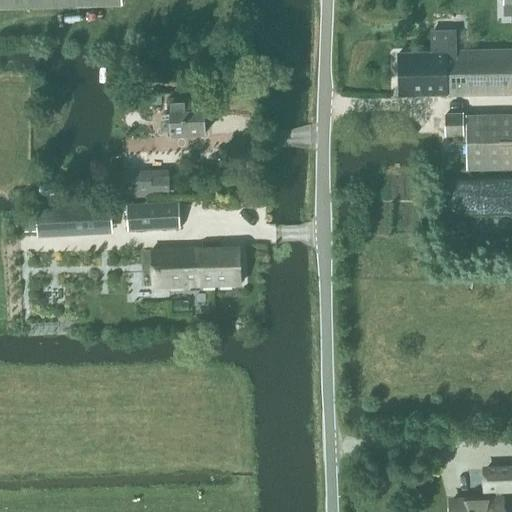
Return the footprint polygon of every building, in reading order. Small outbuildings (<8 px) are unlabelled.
[(0,0),(0,8),(121,5),(121,0),(0,0)] [(446,48),(446,40),(446,36),(431,36),(432,53),(399,54),(400,96),(511,94),(511,51),(451,53),(451,48),(446,48)] [(172,115),(160,115),(161,133),(172,132),(173,137),(205,135),(204,106),(203,97),(188,98),(171,98),(172,115)] [(447,136),(464,136),(463,114),(447,114),(447,136)] [(468,170),(511,169),(511,115),(466,116),(468,170)] [(122,199),(170,197),(169,170),(120,172),(122,199)] [(179,205),(179,204),(128,206),(129,231),(179,229),(179,205)] [(110,207),(63,209),(63,229),(112,228),(110,207)] [(153,288),(241,285),(239,247),(152,250),(153,288)] [(500,490),(511,489),(511,469),(485,470),(486,490),(488,490),(488,500),(479,501),(479,504),(470,505),(470,501),(451,502),(451,511),(503,511),(503,500),(501,500),(500,490)]
